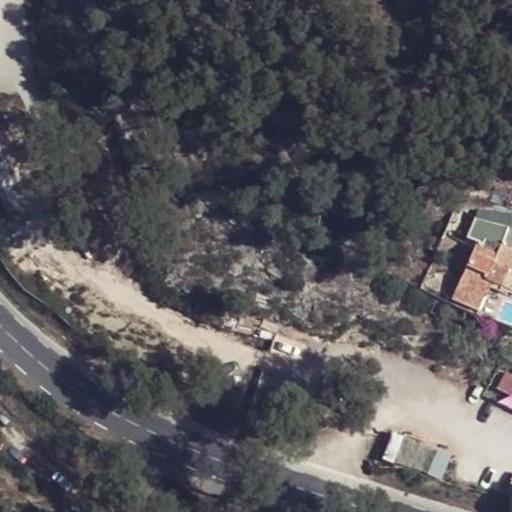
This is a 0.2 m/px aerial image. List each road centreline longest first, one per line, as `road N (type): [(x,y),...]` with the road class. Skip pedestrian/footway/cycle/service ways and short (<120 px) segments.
road 1 (primary): [(196,465),(92,407),(0,328)]
road 2 (primary): [(375,511),(196,465)]
